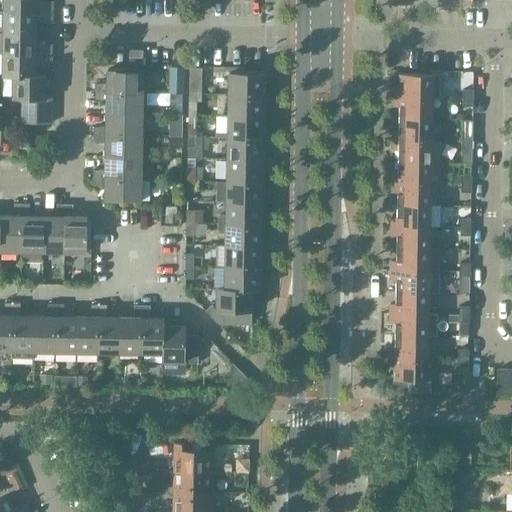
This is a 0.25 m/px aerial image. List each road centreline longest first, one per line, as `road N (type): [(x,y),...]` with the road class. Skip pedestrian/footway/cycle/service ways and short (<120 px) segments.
road 1 (tertiary): [(328,511),(338,37)]
road 2 (tertiary): [(303,37),(294,511)]
road 3 (residential): [(511,352),(491,352),(497,40)]
road 4 (residential): [(72,34),(303,37)]
road 5 (residential): [(0,287),(170,289)]
road 6 (residential): [(497,40),(338,37)]
road 7 (residential): [(68,182),(72,34)]
road 8 (residential): [(68,182),(170,289)]
